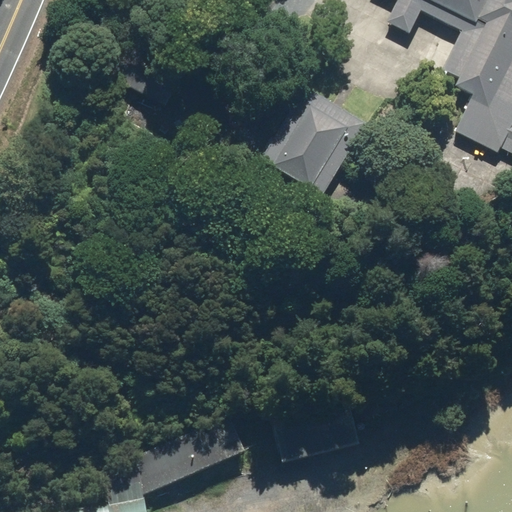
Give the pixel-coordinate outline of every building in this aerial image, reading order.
[(511,0),(396,0),(397,1),(387,22),(410,34),(421,13),(461,33),(443,70),(459,78),(455,87),(472,96),(453,134),(510,154),(511,150),(511,131),(511,128),(511,0)] [(322,197),(367,126),(305,87),(261,158),(322,197)] [(281,463),(359,445),(349,403),(271,421),(281,463)] [(104,468),(110,488),(141,483),(143,497),(247,450),(230,415),(104,468)] [(145,511),(143,497),(141,483),(110,488),(113,508),(86,511),(145,511)]
